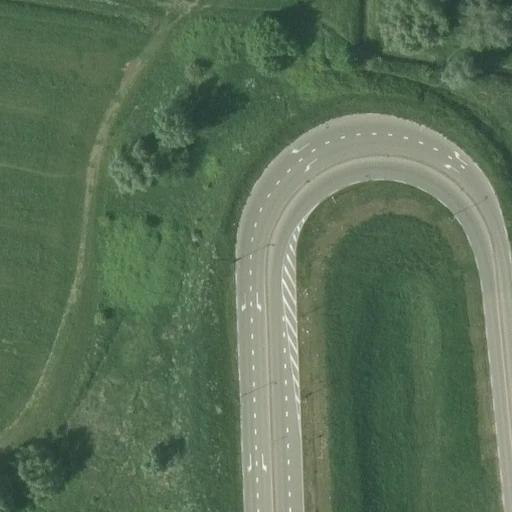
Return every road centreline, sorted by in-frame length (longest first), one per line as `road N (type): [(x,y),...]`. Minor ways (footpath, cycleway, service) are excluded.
road 1 (secondary): [(288,511),(275,281),(280,245),(323,188),(357,173),(393,171),(428,181),(458,203),(479,233),(510,511)]
road 2 (secondary): [(511,348),(494,218),(475,183),(445,156),(369,135),(295,164),(269,193),(253,230),(258,511)]
